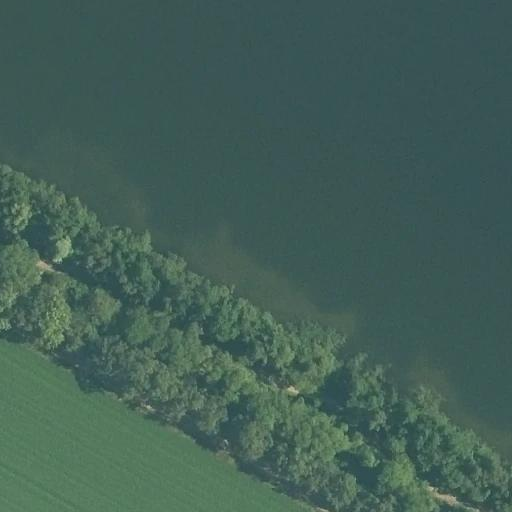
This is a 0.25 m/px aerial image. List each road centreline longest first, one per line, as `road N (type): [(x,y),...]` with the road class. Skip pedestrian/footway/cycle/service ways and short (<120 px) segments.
road 1 (unknown): [(0,252),(453,511)]
road 2 (track): [(0,319),(336,511)]
